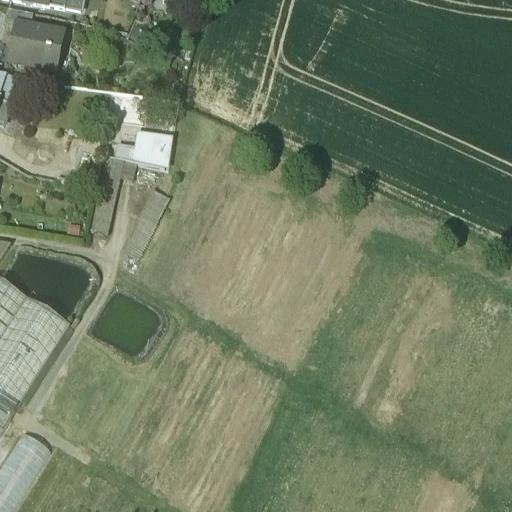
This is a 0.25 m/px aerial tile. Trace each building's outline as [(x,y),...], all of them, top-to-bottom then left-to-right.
[(1,0),(1,3),(64,13),(66,0),(1,0)] [(35,18),(9,13),(5,29),(17,31),(17,29),(32,32),(35,18)] [(32,32),(17,29),(17,31),(20,32),(17,47),(14,46),(9,66),(45,74),(49,56),(52,57),(52,56),(60,57),(64,39),(32,32)] [(131,134),(128,150),(112,147),(109,162),(166,172),(171,141),(131,134)] [(95,190),(112,194),(120,163),(103,159),(95,190)] [(137,261),(166,199),(149,191),(121,253),(137,261)] [(94,232),(106,232),(105,210),(94,210),(94,232)] [(0,283),(0,436),(70,328),(0,283)] [(0,511),(13,511),(49,452),(24,437),(11,461),(18,465),(5,488),(0,485),(0,511)]
